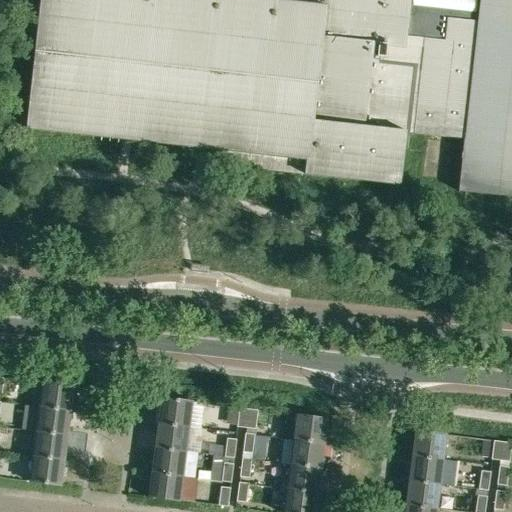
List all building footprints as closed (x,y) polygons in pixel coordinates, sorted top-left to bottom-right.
[(511,0),(39,0),(26,129),(220,150),(218,165),(399,185),(405,133),(464,139),(458,191),(511,197),(511,0)] [(39,406),(70,410),(73,385),(42,381),(39,406)] [(158,422),(189,426),(193,401),(161,397),(158,422)] [(39,406),(36,431),(67,435),(70,410),(39,406)] [(238,427),(246,428),(248,408),(240,407),(237,427),(238,427)] [(255,429),(258,410),(248,408),(246,428),(255,429)] [(328,418),(297,414),(293,439),(324,443),(328,418)] [(158,422),(155,447),(186,451),(189,426),(158,422)] [(415,429),(412,454),(443,458),(446,433),(415,429)] [(36,431),(33,456),(64,460),(67,435),(36,431)] [(245,433),(243,452),(252,453),(255,434),(245,433)] [(226,438),(224,457),(234,458),(237,439),(226,438)] [(293,439),(290,464),(321,468),(324,443),(293,439)] [(502,441),(494,440),(492,459),(499,460),(502,441)] [(511,443),(511,441),(502,441),(499,460),(510,461),(511,443)] [(155,447),(152,472),(183,475),(186,451),(155,447)] [(412,454),(409,479),(440,483),(443,458),(412,454)] [(61,485),(64,460),(33,456),(29,481),(61,485)] [(239,476),(248,477),(251,459),(242,458),(239,476)] [(221,481),(231,483),(234,464),(223,462),(221,481)] [(290,464),(287,489),(318,493),(321,468),(290,464)] [(508,467),(499,465),(496,484),(506,486),(508,467)] [(490,471),(480,470),(478,489),(488,490),(490,471)] [(183,475),(152,472),(148,497),(180,500),(183,475)] [(409,479),(405,504),(437,508),(440,483),(409,479)] [(245,502),(248,484),(239,483),(236,500),(245,502)] [(228,506),(230,489),(221,487),(219,505),(228,506)] [(287,489),(283,511),(315,511),(318,493),(287,489)] [(505,491),(496,490),(493,509),(503,510),(505,491)] [(484,511),(487,496),(477,495),(474,511),(484,511)]
